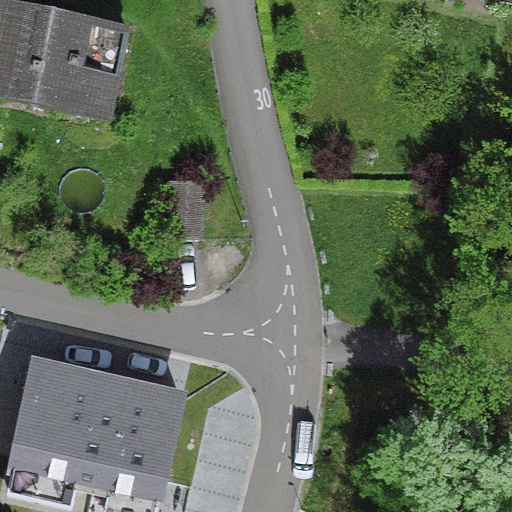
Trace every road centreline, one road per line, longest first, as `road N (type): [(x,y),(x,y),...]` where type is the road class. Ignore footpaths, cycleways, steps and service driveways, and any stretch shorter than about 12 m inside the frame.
road 1 (residential): [(224,0),(273,200),(292,330)]
road 2 (residential): [(0,290),(196,337),(292,330)]
road 3 (residential): [(292,330),(288,438),(267,511)]
